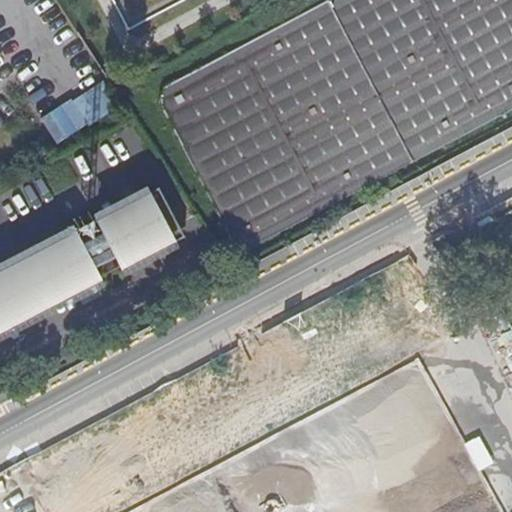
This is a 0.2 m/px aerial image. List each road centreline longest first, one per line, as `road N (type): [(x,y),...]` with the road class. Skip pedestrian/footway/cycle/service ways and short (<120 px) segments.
road 1 (residential): [(511,164),(0,449)]
road 2 (unknown): [(511,411),(404,225)]
